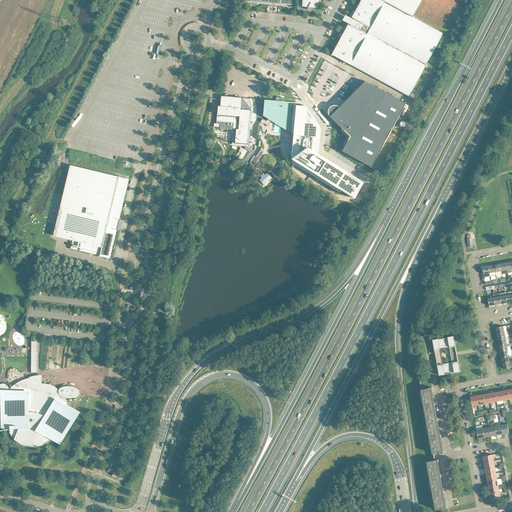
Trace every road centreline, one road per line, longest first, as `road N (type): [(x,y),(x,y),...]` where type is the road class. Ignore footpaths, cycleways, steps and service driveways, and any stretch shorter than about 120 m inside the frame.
road 1 (motorway): [(511,3),(247,511)]
road 2 (motorway): [(261,511),(511,32)]
road 3 (motorway): [(384,225),(324,302),(192,372),(174,397),(138,511)]
road 4 (motorway): [(151,511),(186,397),(222,373),(242,376),(268,403),(264,443),(233,511)]
road 5 (motorway): [(384,225),(233,511)]
road 6 (unclassified): [(189,48),(128,325)]
road 7 (motorway): [(416,511),(397,322),(422,235)]
road 8 (motorway): [(294,480),(422,235)]
road 9 (motorway): [(501,0),(384,225)]
road 10 (unclassified): [(135,326),(188,89)]
road 11 (motorway): [(422,235),(511,58)]
road 12 (unclassified): [(128,325),(114,423),(87,493),(90,511)]
road 13 (unclassified): [(102,504),(135,326)]
road 14 (motorway): [(294,480),(333,440),(365,435),(392,452),(405,511)]
